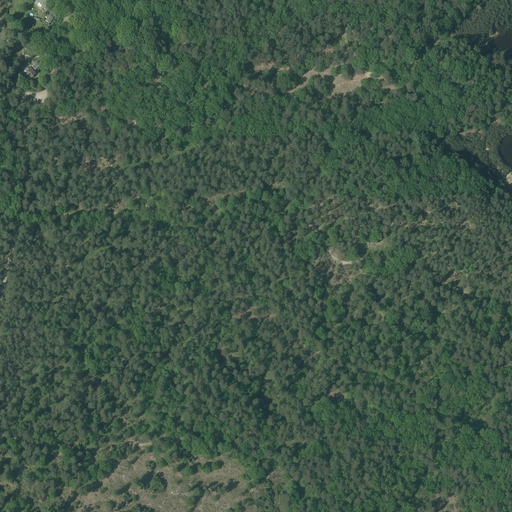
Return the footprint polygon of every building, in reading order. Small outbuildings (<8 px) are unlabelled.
[(36,0),(44,9),(53,0),(36,0)] [(34,6),(42,15),(45,12),(37,3),(34,6)] [(45,17),(47,18),(45,21),(50,24),(53,18),(56,14),(51,11),(49,16),(47,14),(45,17)] [(53,47),(44,43),(42,48),(47,50),(46,54),(50,55),(53,47)] [(37,72),(39,70),(43,66),(39,61),(35,65),(34,67),(28,72),(33,77),(38,73),(37,72)]
